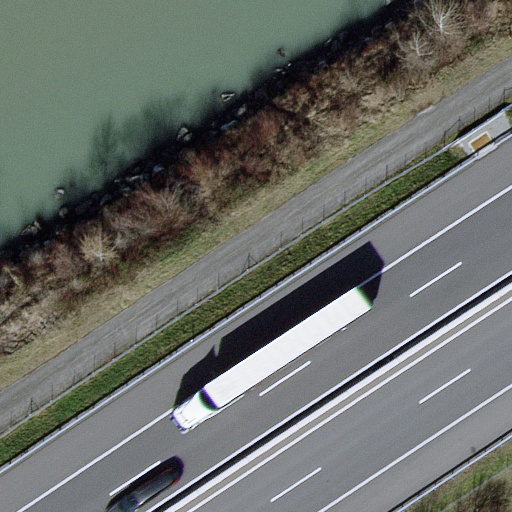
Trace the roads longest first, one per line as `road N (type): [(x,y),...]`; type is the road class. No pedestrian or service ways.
road 1 (unclassified): [(511,78),(0,414)]
road 2 (motorway): [(511,226),(80,511)]
road 3 (motorway): [(255,511),(511,342)]
